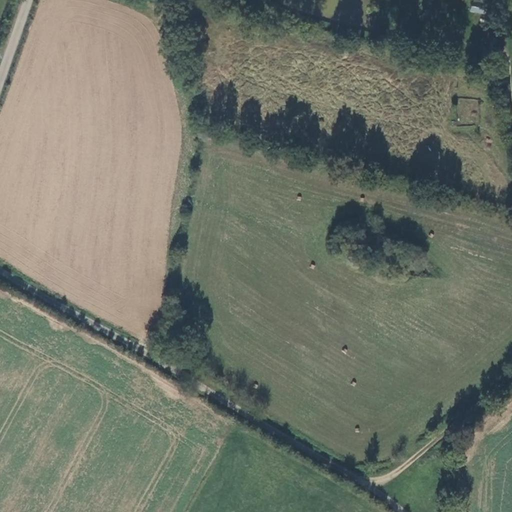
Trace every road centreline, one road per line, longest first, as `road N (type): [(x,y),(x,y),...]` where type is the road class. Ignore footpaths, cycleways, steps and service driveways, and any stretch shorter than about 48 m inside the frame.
road 1 (unclassified): [(0,270),(185,374),(402,511)]
road 2 (track): [(374,489),(511,374)]
